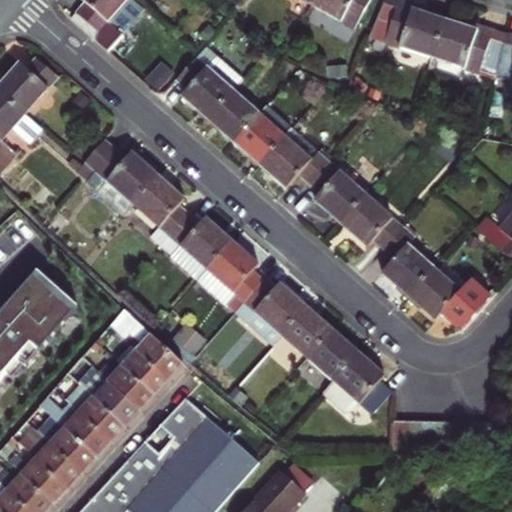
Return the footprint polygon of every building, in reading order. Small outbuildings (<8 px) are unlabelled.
[(82,0),(75,9),(95,27),(98,38),(104,44),(142,1),(140,0),(82,0)] [(311,0),(355,24),(368,0),(311,0)] [(419,6),(420,2),(413,0),(394,0),(383,36),(429,51),(441,13),(419,6)] [(467,18),(466,21),(441,13),(429,51),(477,67),(491,25),(467,18)] [(511,30),(502,29),(490,72),(511,75),(511,30)] [(205,42),(174,76),(186,86),(180,93),(206,115),(231,88),(242,76),(205,42)] [(27,64),(21,58),(0,81),(0,85),(26,110),(60,73),(37,53),(27,64)] [(0,85),(0,172),(19,153),(2,137),(13,124),(33,142),(46,128),(26,110),(0,85)] [(232,138),(257,110),(231,88),(206,115),(232,138)] [(91,101),(80,92),(73,101),(83,110),(91,101)] [(290,123),(265,101),(257,110),(232,138),(257,160),(290,123)] [(308,180),(328,157),(290,123),(257,160),(285,185),(298,171),(308,180)] [(117,143),(106,133),(87,155),(98,165),(117,143)] [(98,165),(134,196),(159,168),(133,146),(128,152),(117,143),(98,165)] [(338,218),(364,189),(328,157),(308,180),(318,189),(312,195),(338,218)] [(134,196),(98,165),(88,176),(124,208),(134,196)] [(185,192),(159,168),(134,196),(159,219),(151,227),(163,238),(190,207),(180,198),(185,192)] [(338,218),(364,240),(369,233),(380,242),(399,220),(364,189),(338,218)] [(208,262),(233,234),(206,211),(201,217),(190,207),(163,238),(175,249),(183,240),(208,262)] [(511,208),(498,225),(488,217),(478,228),(511,256),(511,208)] [(0,278),(40,242),(17,218),(0,233),(0,278)] [(378,265),(406,289),(430,261),(402,237),(409,230),(399,220),(380,242),(390,251),(378,265)] [(260,258),(233,234),(208,262),(201,271),(237,304),(264,273),(254,264),(260,258)] [(208,262),(183,240),(175,249),(201,271),(208,262)] [(457,285),(430,261),(406,289),(433,313),(439,307),(460,324),(461,323),(466,319),(482,300),(461,281),(457,285)] [(35,277),(76,313),(79,309),(38,273),(35,277)] [(272,336),(281,327),(306,298),(280,276),(274,282),(264,273),(237,304),(272,336)] [(28,327),(11,346),(0,335),(0,436),(13,422),(5,414),(26,390),(38,376),(40,374),(30,366),(76,313),(35,277),(0,316),(0,318),(14,331),(22,322),(28,327)] [(331,321),(306,298),(281,327),(307,350),(331,321)] [(144,345),(153,335),(124,308),(110,324),(129,341),(133,336),(144,345)] [(0,318),(0,335),(11,346),(28,327),(22,322),(14,331),(0,318)] [(333,373),(357,345),(331,321),(307,350),(333,373)] [(204,337),(187,322),(174,336),(192,352),(204,337)] [(144,345),(139,350),(169,377),(178,367),(183,362),(153,335),(144,345)] [(96,340),(101,345),(105,340),(100,336),(96,340)] [(96,340),(92,344),(98,349),(101,345),(96,340)] [(357,345),(333,373),(322,385),(342,403),(349,402),(357,394),(370,406),(390,383),(379,373),(383,367),(357,345)] [(121,364),(124,366),(139,350),(136,347),(121,364)] [(139,350),(124,366),(154,393),(163,384),(169,377),(139,350)] [(102,376),(110,382),(118,373),(110,366),(102,376)] [(110,382),(140,409),(147,401),(154,393),(124,366),(118,373),(110,382)] [(80,384),(125,425),(134,415),(140,409),(110,382),(102,376),(92,367),(78,382),(80,384)] [(44,380),(38,376),(26,390),(31,395),(44,380)] [(66,400),(68,401),(112,440),(122,429),(125,425),(80,384),(66,400)] [(212,511),(260,456),(187,393),(78,511),(212,511)] [(41,404),(55,417),(98,455),(105,447),(112,440),(68,401),(62,408),(48,396),(41,404)] [(396,442),(410,442),(410,411),(395,411),(396,442)] [(410,442),(424,442),(424,412),(410,411),(410,442)] [(438,441),(438,412),(424,412),(424,442),(438,441)] [(451,441),(452,412),(438,412),(438,441),(451,441)] [(451,441),(467,441),(467,412),(452,412),(451,441)] [(467,441),(480,441),(481,412),(467,412),(467,441)] [(494,441),(495,412),(481,412),(480,441),(494,441)] [(41,434),(83,471),(91,462),(98,455),(55,417),(41,434)] [(38,460),(68,488),(75,480),(83,471),(41,434),(34,428),(20,444),(38,460)] [(23,477),(54,504),(61,496),(68,488),(38,460),(23,477)] [(287,511),(309,488),(283,464),(241,511),(287,511)] [(23,477),(10,491),(33,511),(46,511),(48,510),(54,504),(23,477)] [(0,509),(3,511),(33,511),(10,491),(0,482),(0,509)]
